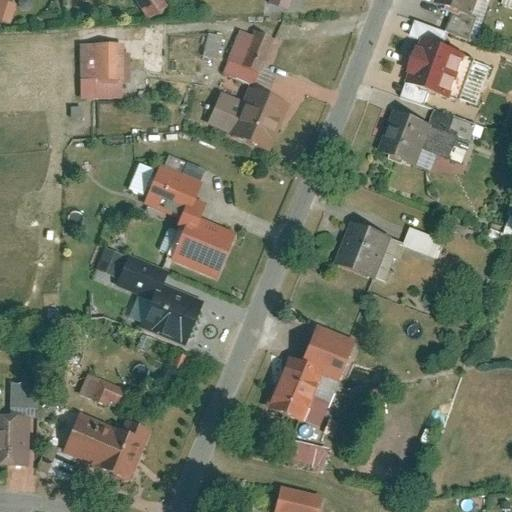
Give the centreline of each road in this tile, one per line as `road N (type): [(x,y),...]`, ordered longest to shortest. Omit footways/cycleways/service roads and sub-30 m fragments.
road 1 (residential): [(380,0),(174,511)]
road 2 (unknown): [(45,162),(179,151),(301,195)]
